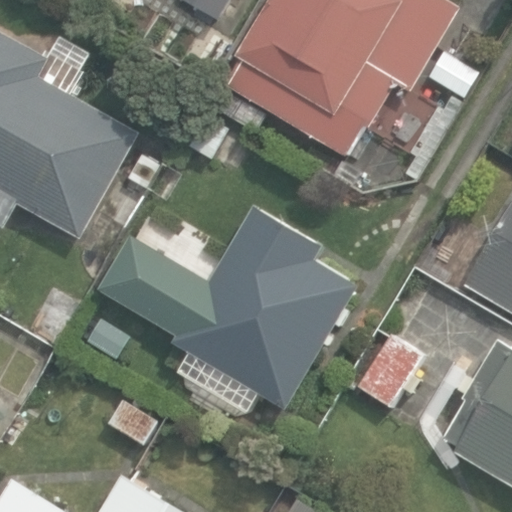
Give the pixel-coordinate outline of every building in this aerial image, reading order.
[(190,0),(224,20),(235,0),(190,0)] [(274,0),(240,59),(246,63),(230,89),(352,159),(396,82),(416,93),(465,7),(453,0),(274,0)] [(23,204),(86,239),(146,133),(76,94),(89,71),(51,50),(48,54),(0,27),(0,222),(10,228),(23,204)] [(213,114),(194,146),(217,158),(222,149),(233,156),(243,138),(235,133),(238,128),(213,114)] [(147,156),(132,180),(150,191),(165,167),(147,156)] [(179,342),(291,409),(364,286),(321,261),(330,246),(260,204),(179,342)] [(511,214),(471,286),(511,309),(511,214)] [(106,299),(164,333),(189,290),(130,256),(106,299)] [(53,287),(27,330),(57,348),(83,305),(53,287)] [(163,333),(119,309),(97,347),(141,372),(163,333)] [(362,386),(396,409),(409,389),(419,396),(429,381),(420,374),(433,355),(398,332),(362,386)] [(462,453),(511,482),(511,343),(504,339),(481,378),(474,374),(464,390),(471,394),(469,399),(472,401),(450,438),(465,447),(462,453)] [(0,387),(20,398),(40,360),(18,348),(0,381),(0,387)] [(114,424),(148,445),(163,420),(128,400),(114,424)] [(0,506),(0,511),(194,511),(128,473),(105,511),(70,511),(16,480),(0,506)]
